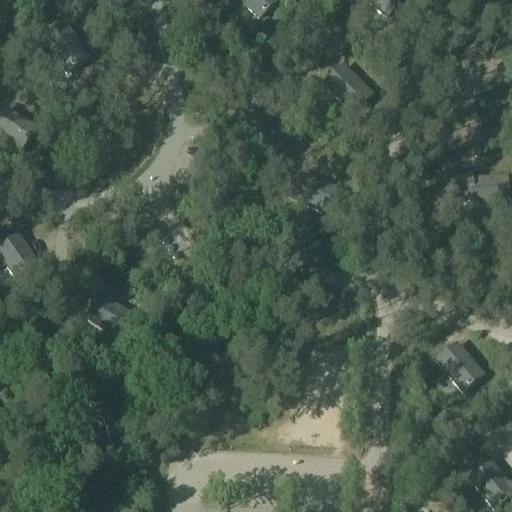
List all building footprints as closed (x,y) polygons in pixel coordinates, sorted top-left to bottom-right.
[(235,0),(257,23),(280,4),(276,0),(235,0)] [(359,0),(386,23),(406,1),(405,0),(359,0)] [(64,27),(40,42),(64,79),(89,62),(75,42),(64,27)] [(343,67),(322,88),(353,120),(374,99),(352,77),(343,67)] [(0,150),(16,162),(36,131),(6,111),(0,119),(0,150)] [(469,205),(475,180),(474,176),(460,177),(434,178),(434,207),(469,205)] [(325,217),(335,193),(310,182),(299,178),(288,201),(325,217)] [(490,180),(475,180),(469,205),(469,211),(508,208),(508,179),(490,180)] [(0,240),(0,264),(13,284),(38,267),(23,246),(13,232),(0,240)] [(97,298),(82,324),(120,346),(136,319),(111,306),(97,298)] [(456,346),(434,364),(463,398),(485,379),(456,346)] [(106,409),(94,398),(73,419),(105,449),(126,427),(106,409)] [(511,491),(498,474),(490,463),(466,481),(489,511),(498,511),(511,501),(511,491)]
